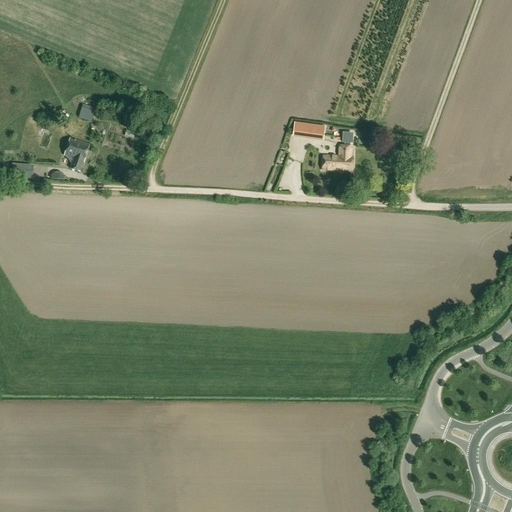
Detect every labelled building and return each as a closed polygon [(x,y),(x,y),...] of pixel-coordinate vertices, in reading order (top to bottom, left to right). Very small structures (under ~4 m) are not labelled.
[(79,118),(92,122),(95,109),(83,105),(79,118)] [(294,134),(312,136),(312,133),(313,124),(295,122),(294,134)] [(90,145),(70,138),(64,156),(74,159),(71,169),(80,172),(84,162),(90,145)] [(352,146),(340,145),(340,156),(324,155),(323,170),(353,171),(354,157),(352,157),(352,146)] [(33,180),(34,165),(13,164),(12,178),(33,180)]
